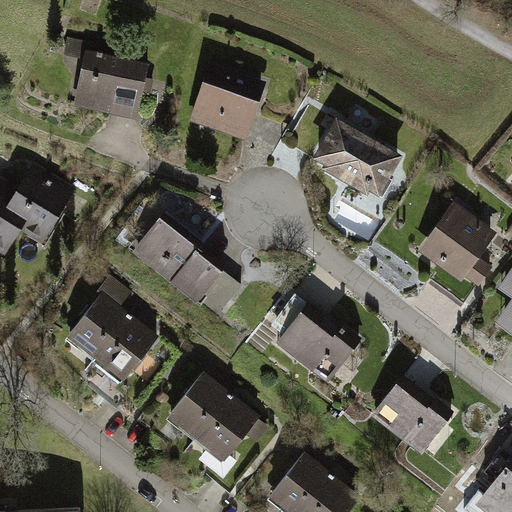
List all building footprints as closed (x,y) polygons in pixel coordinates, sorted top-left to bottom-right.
[(214,57),(210,69),(266,91),(271,79),(214,57)] [(146,74),(85,58),(71,113),(132,128),(146,74)] [(263,91),(208,73),(190,127),(245,145),(263,91)] [(398,162),(335,124),(311,163),(374,202),(398,162)] [(17,190),(4,212),(26,225),(46,238),(77,189),(34,163),(17,190)] [(17,190),(0,179),(0,249),(7,255),(26,225),(4,212),(17,190)] [(497,242),(454,212),(421,259),(464,289),(497,242)] [(159,222),(128,259),(193,312),(224,274),(159,222)] [(511,284),(488,320),(511,336),(511,284)] [(95,288),(58,333),(93,363),(131,318),(95,288)] [(299,309),(273,348),(329,384),(354,345),(299,309)] [(163,344),(131,318),(93,363),(125,389),(163,344)] [(233,395),(201,369),(162,418),(194,444),(233,395)] [(398,385),(374,419),(426,455),(449,422),(398,385)] [(262,420),(233,395),(194,444),(222,469),(262,420)] [(301,454),(264,502),(276,511),(303,511),(331,476),(301,454)] [(511,511),(511,464),(510,463),(483,506),(492,511),(511,511)] [(354,511),(363,501),(331,476),(303,511),(354,511)] [(77,511),(77,502),(0,505),(0,511),(77,511)]
